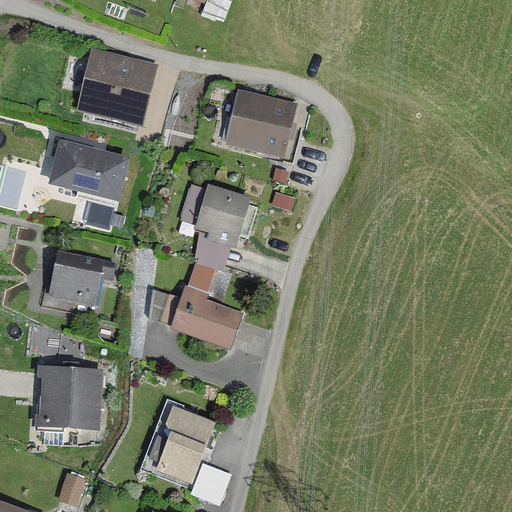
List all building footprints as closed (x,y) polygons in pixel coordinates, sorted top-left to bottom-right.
[(186,0),(203,7),(199,18),(219,27),(230,0),(186,0)] [(156,70),(91,55),(77,114),(142,129),(156,70)] [(296,109),(238,96),(226,149),(284,162),(296,109)] [(118,204),(128,163),(60,146),(51,187),(118,204)] [(251,201),(210,189),(208,194),(192,189),(181,224),(197,230),(196,236),(199,237),(190,265),(195,267),(214,273),(221,275),(229,250),(235,252),(251,201)] [(104,265),(105,263),(60,251),(48,297),(96,309),(103,282),(110,284),(114,268),(104,265)] [(214,273),(195,267),(187,290),(184,290),(171,333),(232,352),(243,315),(204,304),(214,273)] [(98,432),(102,373),(38,368),(35,405),(27,404),(26,426),(98,432)] [(190,485),(214,424),(174,408),(166,429),(171,431),(156,471),(190,485)] [(202,460),(192,494),(223,503),(233,470),(202,460)] [(75,483),(64,479),(57,499),(68,503),(75,483)]
